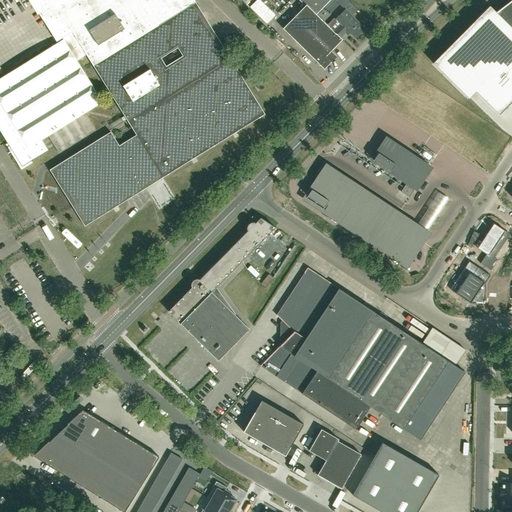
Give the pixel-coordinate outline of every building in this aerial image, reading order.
[(156,180),(158,179),(159,178),(159,176),(161,174),(163,177),(265,114),(220,42),(194,0),(33,0),(41,12),(45,19),(48,17),(62,38),(63,40),(0,79),(0,131),(7,143),(6,144),(6,145),(8,144),(11,149),(16,158),(15,159),(21,170),(32,163),(31,161),(49,150),(42,140),(48,136),(86,113),(88,111),(102,102),(77,62),(87,55),(121,111),(123,113),(124,116),(124,117),(122,118),(122,119),(122,121),(124,121),(125,119),(127,119),(130,124),(137,135),(119,146),(114,137),(112,135),(111,132),(50,170),(85,226),(127,200),(145,188),(143,185),(154,178),(156,180)] [(296,0),(304,7),(282,29),(324,69),(332,61),(326,56),(342,40),(340,38),(329,26),(317,15),(330,0),(296,0)] [(511,0),(496,12),(511,28),(511,0)] [(433,63),(469,98),(476,91),(499,115),(511,101),(511,28),(496,12),(489,6),(433,63)] [(331,24),(329,26),(340,38),(347,30),(356,38),(365,29),(345,10),(339,16),(337,15),(335,17),(336,19),(331,24)] [(265,89),(261,81),(256,84),(260,91),(265,89)] [(402,181),(406,184),(406,183),(415,189),(416,188),(420,181),(422,178),(428,169),(386,141),(379,151),(373,160),(403,179),(402,181)] [(422,241),(322,174),(315,185),(307,196),(408,263),(415,251),(422,241)] [(406,184),(401,192),(409,197),(415,189),(406,183),(406,184)] [(191,285),(191,286),(192,287),(169,311),(168,310),(168,311),(218,361),(220,358),(226,352),(227,352),(249,329),(227,306),(226,307),(214,290),(268,235),(275,228),(260,218),(255,223),(254,222),(253,222),(252,222),(251,222),(251,223),(250,223),(249,224),(248,224),(248,225),(247,226),(247,227),(247,228),(247,229),(247,230),(248,231),(227,251),(226,251),(225,251),(223,251),(221,252),(221,253),(220,254),(219,256),(220,257),(221,258),(199,280),(198,279),(197,279),(196,279),(195,279),(194,280),(193,280),(192,281),(192,282),(191,283),(191,284),(191,285)] [(494,223),(477,248),(486,254),(480,263),(491,270),(498,260),(494,258),(506,240),(501,237),(505,231),(494,223)] [(460,274),(450,289),(471,303),(485,303),(485,283),(490,275),(478,266),(472,274),(469,272),(466,277),(460,274)] [(260,366),(261,366),(356,429),(364,416),(370,406),(420,439),(464,372),(455,366),(422,343),(339,288),(307,267),(304,272),(304,273),(276,315),(282,321),(283,322),(282,323),(281,341),(281,342),(283,343),(281,344),(275,351),(274,352),(260,366)] [(427,339),(460,361),(468,350),(434,328),(427,339)] [(243,432),(284,455),(288,448),(289,449),(303,424),(262,400),(243,432)] [(68,424),(59,433),(76,444),(93,416),(83,409),(67,424),(68,424)] [(374,415),(370,424),(377,427),(381,418),(374,415)] [(93,416),(76,444),(93,454),(110,426),(93,416)] [(110,426),(93,454),(110,464),(127,437),(110,426)] [(321,429),(309,450),(326,460),(318,474),(317,474),(317,475),(341,489),(342,488),(361,454),(337,441),(338,439),(321,429)] [(49,441),(33,455),(59,471),(76,444),(59,433),(49,442),(49,441)] [(127,437),(110,464),(126,475),(144,447),(127,437)] [(376,453),(352,495),(382,511),(417,511),(439,475),(402,454),(382,442),(376,453)] [(76,444),(59,471),(75,482),(93,454),(76,444)] [(144,447),(126,475),(142,484),(159,457),(144,447)] [(171,453),(136,511),(149,511),(181,458),(171,453)] [(93,454),(75,482),(92,492),(110,464),(93,454)] [(110,464),(92,492),(109,503),(126,475),(110,464)] [(190,468),(164,511),(177,511),(200,474),(190,468)] [(500,489),(500,497),(502,497),(502,506),(511,505),(511,472),(511,473),(511,483),(502,483),(502,489),(500,489)] [(126,475),(109,503),(124,511),(142,484),(126,475)] [(216,481),(207,497),(230,510),(236,500),(230,496),(231,494),(225,490),(227,487),(216,481)] [(203,509),(201,511),(228,511),(230,510),(207,497),(201,508),(203,509)]
